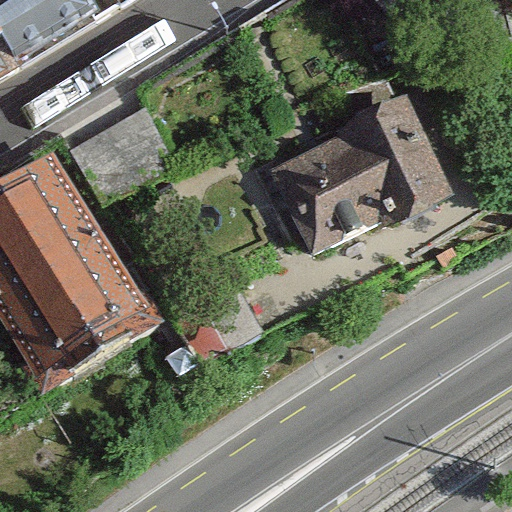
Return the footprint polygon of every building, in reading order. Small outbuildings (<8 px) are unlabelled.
[(96,0),(0,0),(0,26),(28,67),(107,15),(96,0)] [(96,0),(107,15),(128,0),(96,0)] [(0,26),(0,86),(28,67),(0,26)] [(459,214),(408,111),(277,175),(321,264),(386,232),(393,246),(459,214)] [(0,341),(45,410),(171,328),(60,160),(0,199),(0,341)]
